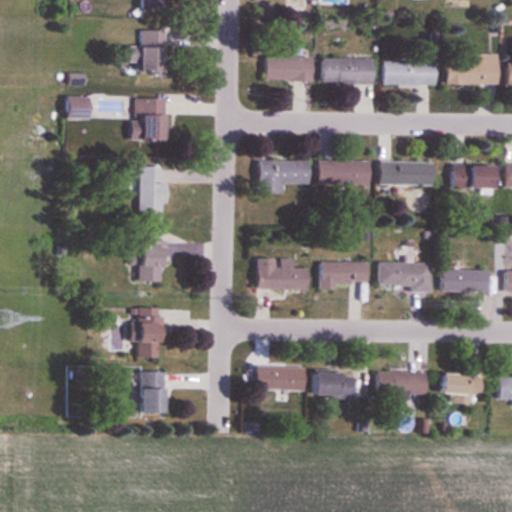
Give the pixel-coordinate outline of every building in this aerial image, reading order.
[(134,0),(134,8),(159,8),(158,0),(134,0)] [(158,31),(136,31),(136,46),(125,46),(125,77),(157,78),(158,31)] [(493,85),(493,54),(455,54),(455,62),(440,62),(440,85),(493,85)] [(307,81),(307,57),(260,56),(260,81),(307,81)] [(316,85),(367,85),(367,59),(316,59),(316,85)] [(377,86),(430,86),(430,61),(377,61),(377,86)] [(80,97),(60,97),(60,119),(80,119),(80,97)] [(159,99),(128,99),(127,141),(158,141),(159,99)] [(304,161),(252,161),(252,193),(279,193),(279,184),(304,184),(304,161)] [(312,161),(312,184),(363,184),(363,161),(312,161)] [(373,185),(428,185),(428,162),(373,162),(373,185)] [(486,189),(486,165),(447,165),(447,189),(486,189)] [(158,167),(133,167),(134,222),(159,221),(158,167)] [(133,241),(133,282),(157,282),(157,242),(133,241)] [(251,290),(301,291),(301,268),(287,268),(288,259),(252,258),(251,290)] [(362,287),(362,262),(315,262),(315,287),(362,287)] [(373,290),(425,290),(425,263),(373,263),(373,290)] [(482,292),(482,270),(436,270),(436,292),(482,292)] [(154,308),(131,308),(131,358),(154,358),(154,308)] [(298,390),(299,367),(250,366),(250,389),(298,390)] [(347,398),(347,372),(306,371),(305,397),(347,398)] [(421,373),(372,371),(371,397),(403,398),(403,394),(420,394),(421,373)] [(133,413),(158,413),(158,372),(133,372),(133,413)] [(445,404),(472,406),(474,377),(435,374),(434,395),(445,395),(445,404)]
